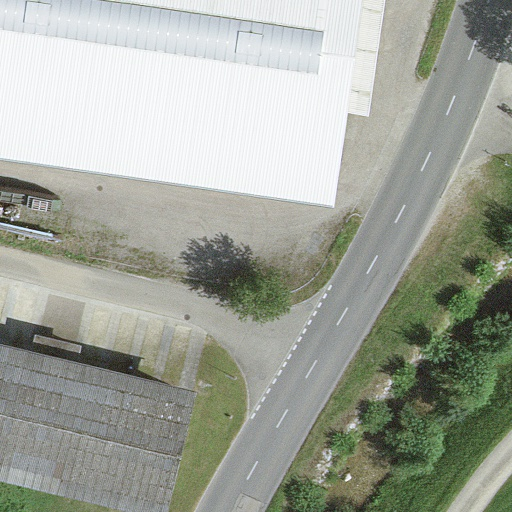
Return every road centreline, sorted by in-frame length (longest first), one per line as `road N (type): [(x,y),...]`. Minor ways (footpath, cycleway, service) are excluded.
road 1 (tertiary): [(314,365),(431,150),(489,0)]
road 2 (residential): [(0,263),(206,312),(253,328),(314,365)]
road 3 (tertiary): [(230,511),(314,365)]
